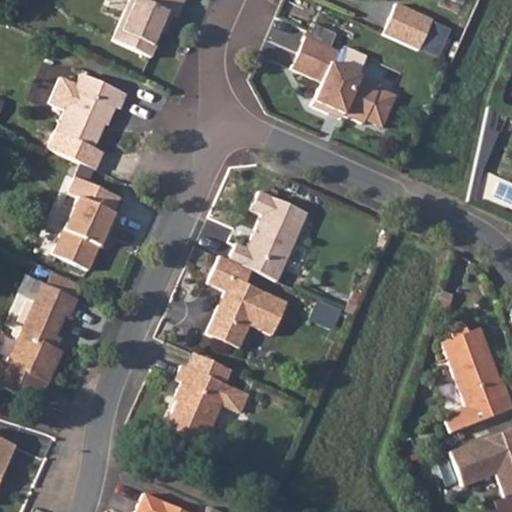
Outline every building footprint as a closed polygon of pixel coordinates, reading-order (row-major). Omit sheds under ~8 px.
[(129,0),(114,36),(152,53),(165,24),(168,25),(175,11),(181,13),(186,0),(129,0)] [(396,0),(383,31),(419,47),(432,16),(396,0)] [(320,76),(310,99),(329,108),(331,103),(358,116),(375,79),(342,65),(333,60),(339,47),(304,31),(289,62),(320,76)] [(333,60),(342,65),(348,51),(339,47),(333,60)] [(83,69),(58,127),(97,145),(110,115),(112,116),(119,102),(122,104),(129,90),(83,69)] [(74,173),(66,190),(76,195),(51,250),(87,266),(104,230),(108,231),(116,210),(112,209),(119,193),(74,173)] [(251,265),(275,276),(304,207),(257,186),(250,204),(260,208),(245,243),(234,238),(227,255),(251,265)] [(287,298),(245,280),(251,265),(227,255),(219,251),(208,278),(226,287),(208,330),(240,344),(250,321),(272,331),(287,298)] [(40,279),(4,360),(45,379),(59,347),(48,342),(61,308),(67,310),(74,294),(40,279)] [(498,373),(478,323),(467,327),(466,324),(464,320),(460,319),(456,318),(453,319),(450,322),(449,325),(448,330),(451,334),(440,340),(465,403),(447,411),(446,412),(445,414),(445,417),(445,420),(450,431),(511,405),(511,400),(501,373),(498,373)] [(175,392),(163,423),(201,439),(227,381),(180,360),(173,376),(178,378),(172,391),(175,392)] [(511,424),(449,450),(463,484),(493,473),(502,494),(511,489),(511,424)] [(0,466),(12,441),(0,435),(0,466)] [(250,467),(243,482),(269,495),(276,480),(250,467)] [(189,511),(139,490),(129,511),(189,511)]
